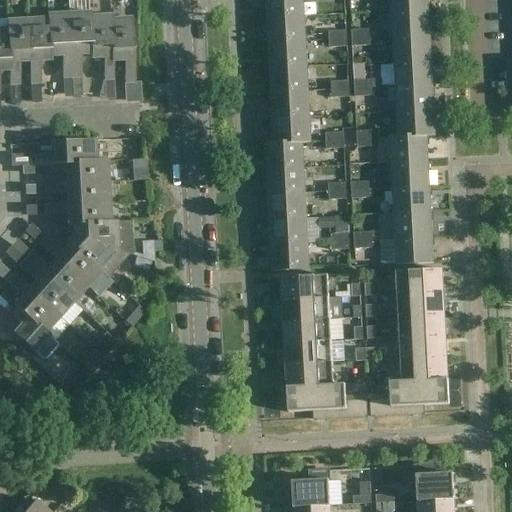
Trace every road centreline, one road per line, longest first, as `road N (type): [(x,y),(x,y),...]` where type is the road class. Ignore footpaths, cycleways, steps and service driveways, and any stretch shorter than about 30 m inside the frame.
road 1 (tertiary): [(210,511),(182,0)]
road 2 (residential): [(134,116),(0,129)]
